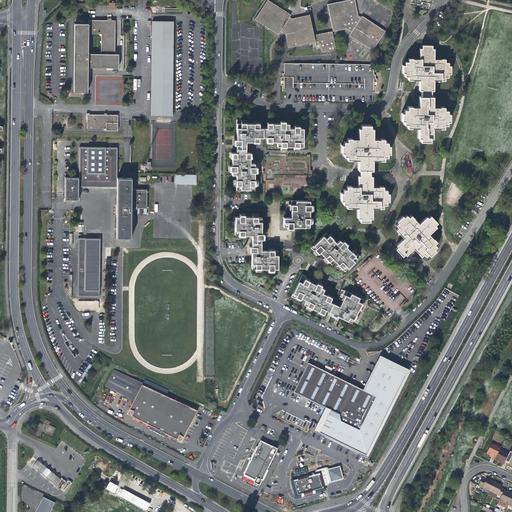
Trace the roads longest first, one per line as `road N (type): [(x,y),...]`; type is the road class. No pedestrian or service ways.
road 1 (secondary): [(140,445),(64,389),(33,333),(26,285),(29,108)]
road 2 (residential): [(511,168),(435,290),(386,339),(359,344),(285,310)]
road 3 (primary): [(511,240),(379,480),(343,511)]
road 4 (secondary): [(16,60),(12,292),(32,369)]
road 5 (residential): [(218,81),(274,106),(375,107),(390,94),(398,58),(443,0)]
road 6 (primary): [(382,511),(511,267)]
road 7 (residential): [(285,310),(232,283),(217,260),(218,81)]
road 8 (secondary): [(54,403),(91,436),(198,499)]
